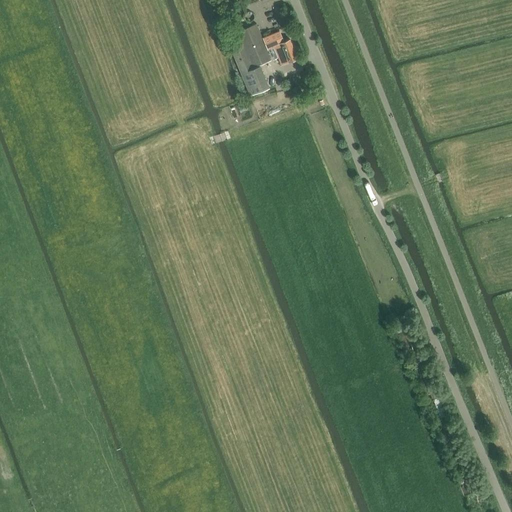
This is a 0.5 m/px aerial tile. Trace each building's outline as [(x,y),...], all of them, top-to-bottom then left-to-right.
[(243,43),(231,48),(251,95),(269,87),(260,64),(270,60),(261,37),(256,24),(238,31),(243,43)] [(279,31),(263,38),(267,49),(274,46),(278,57),(281,64),(297,58),(290,39),(284,42),(279,31)] [(409,315),(394,320),(404,345),(410,343),(405,329),(414,326),(409,315)] [(428,387),(435,402),(442,398),(436,384),(428,387)] [(437,403),(442,417),(446,415),(441,401),(437,403)] [(434,420),(436,426),(444,423),(445,427),(452,424),(450,419),(449,416),(441,418),(441,417),(434,420)]
